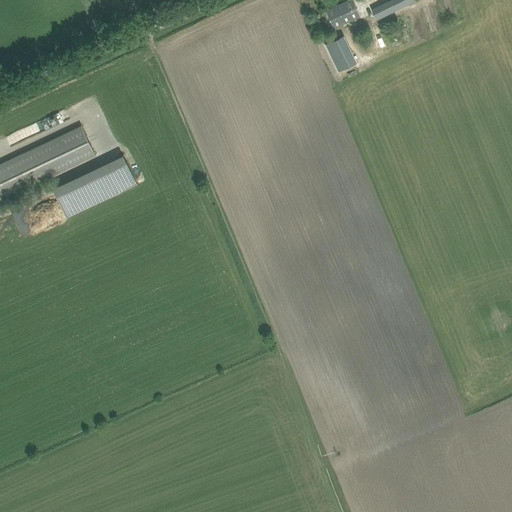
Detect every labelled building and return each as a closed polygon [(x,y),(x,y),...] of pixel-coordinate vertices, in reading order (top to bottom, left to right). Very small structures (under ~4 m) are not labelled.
[(345,0),(325,8),(333,27),(361,15),(354,0),(345,0)] [(406,4),(404,0),(389,0),(386,2),(391,11),(406,4)] [(443,0),(447,11),(454,9),(451,0),(443,0)] [(416,35),(435,29),(427,5),(408,11),(416,35)] [(54,116),(40,120),(41,128),(56,124),(54,116)] [(0,199),(53,174),(95,154),(81,124),(0,162),(0,199)] [(137,182),(123,152),(53,185),(66,216),(137,182)]
